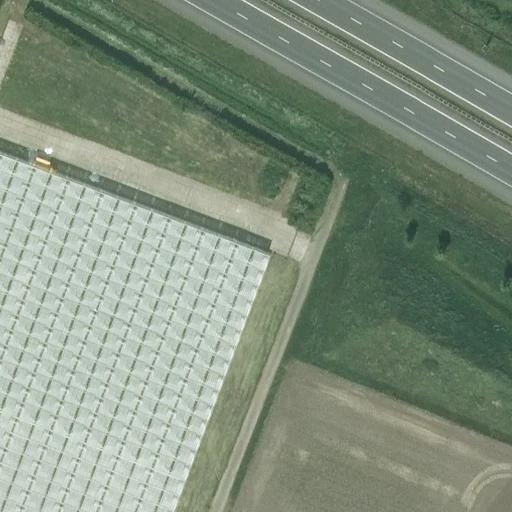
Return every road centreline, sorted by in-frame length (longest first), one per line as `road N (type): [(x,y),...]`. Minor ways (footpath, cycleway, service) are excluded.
road 1 (unclassified): [(220,511),(343,172)]
road 2 (motorway): [(208,0),(511,174)]
road 3 (unknown): [(0,126),(318,241)]
road 4 (motorway): [(511,114),(311,0)]
